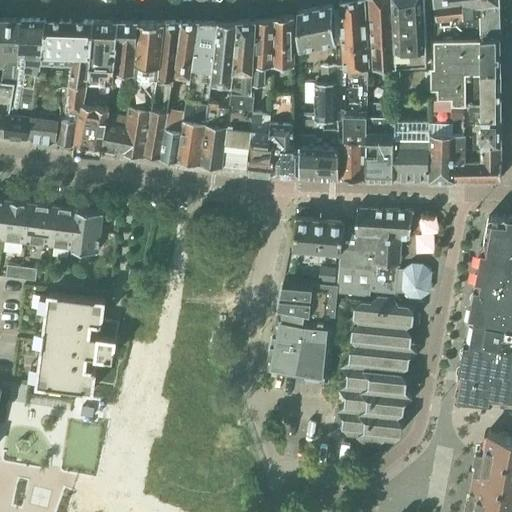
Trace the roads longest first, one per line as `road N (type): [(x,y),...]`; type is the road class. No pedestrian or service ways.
road 1 (residential): [(280,191),(0,154)]
road 2 (residential): [(271,0),(0,6)]
road 3 (residential): [(511,196),(280,191)]
road 4 (residential): [(280,191),(244,371)]
